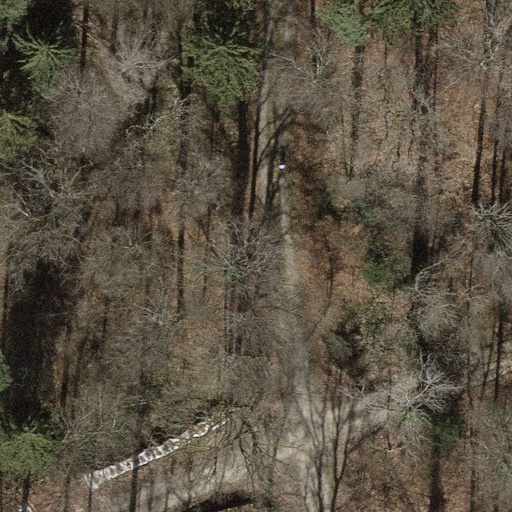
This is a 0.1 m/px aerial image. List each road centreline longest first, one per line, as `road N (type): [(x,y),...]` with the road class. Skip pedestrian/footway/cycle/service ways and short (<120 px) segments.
road 1 (track): [(329,511),(273,145),(287,0)]
road 2 (track): [(128,511),(511,330)]
